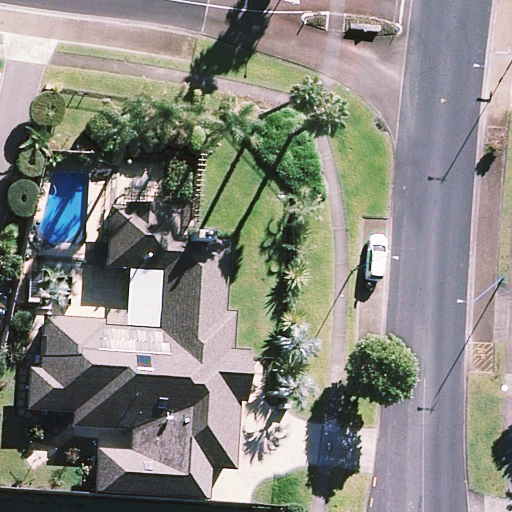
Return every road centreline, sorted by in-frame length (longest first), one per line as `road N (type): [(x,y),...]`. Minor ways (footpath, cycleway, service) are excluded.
road 1 (tertiary): [(421,484),(427,251),(446,36)]
road 2 (residential): [(446,36),(154,0)]
